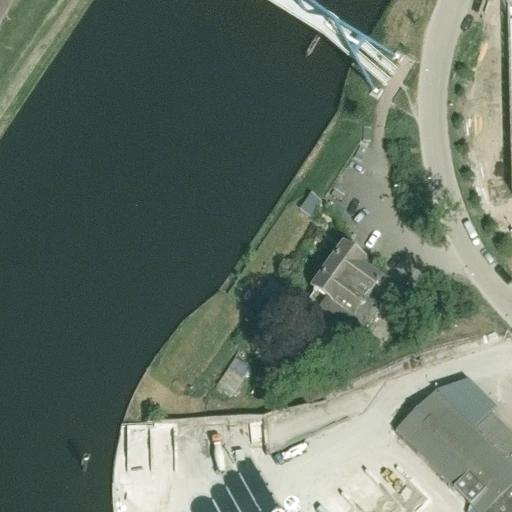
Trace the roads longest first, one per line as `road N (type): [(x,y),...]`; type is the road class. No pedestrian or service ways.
road 1 (unclassified): [(473,260),(443,192),(431,110),(435,64),(456,0)]
road 2 (residential): [(473,260),(433,261),(394,225),(378,149)]
